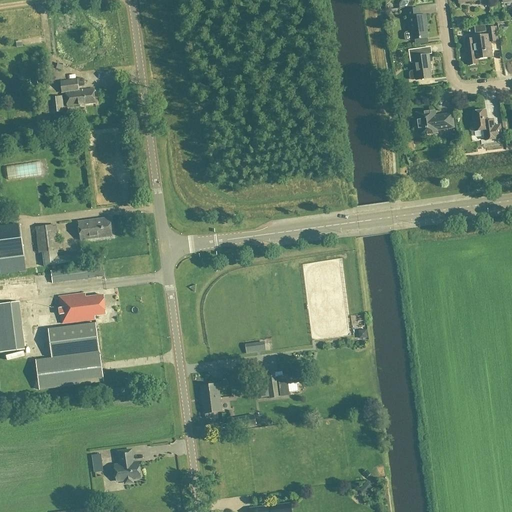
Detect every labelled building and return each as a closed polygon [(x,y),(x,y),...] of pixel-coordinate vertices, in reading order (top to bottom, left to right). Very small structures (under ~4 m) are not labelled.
[(414,2),(414,0),(406,0),(404,1),(402,2),(400,5),(399,7),(399,9),(399,10),(410,8),(412,8),(413,6),(414,4),(414,2)] [(404,41),(407,42),(427,39),(426,27),(425,17),(420,17),(419,9),(404,11),(405,20),(408,19),(410,33),(405,33),(404,35),(404,41)] [(477,66),(477,61),(492,59),(490,44),(497,43),(495,28),(487,30),(485,31),(485,26),(474,28),(475,35),(487,33),(488,36),(471,39),(471,40),(465,41),(468,67),(477,66)] [(412,81),(416,80),(416,81),(431,79),(429,67),(430,66),(429,56),(423,57),(422,49),(409,51),(410,64),(413,64),(415,72),(411,73),(409,74),(410,80),(412,81)] [(64,93),(66,107),(94,103),(93,89),(78,91),(78,87),(82,87),(83,85),(83,80),(81,79),(76,79),(76,80),(59,82),(61,93),(64,93)] [(51,114),(63,112),(61,97),(53,98),(49,99),(51,114)] [(471,113),(474,132),(483,131),(484,142),(501,139),(499,125),(494,126),(493,120),(487,121),(485,111),(471,113)] [(423,115),(416,116),(419,131),(425,130),(426,136),(437,134),(437,132),(454,129),(452,115),(440,117),(440,118),(435,119),(434,112),(423,114),(423,115)] [(40,162),(6,167),(8,181),(42,176),(40,162)] [(80,241),(111,237),(109,218),(78,222),(80,241)] [(19,223),(0,225),(0,258),(23,255),(19,223)] [(54,225),(36,228),(39,253),(57,251),(54,225)] [(84,267),(50,272),(52,284),(95,278),(93,266),(84,267)] [(58,297),(61,324),(95,320),(94,316),(99,316),(105,315),(103,295),(85,298),(85,294),(58,297)] [(18,302),(0,304),(0,353),(24,350),(18,302)] [(39,391),(103,382),(102,373),(95,324),(58,328),(47,330),(51,359),(35,361),(39,391)] [(277,377),(280,398),(289,396),(287,385),(305,383),(304,374),(277,377)] [(267,383),(269,399),(278,398),(276,382),(267,383)] [(203,414),(204,414),(205,418),(206,419),(211,418),(213,417),(212,413),(221,412),(219,398),(217,384),(199,386),(203,414)] [(246,420),(231,422),(232,429),(255,426),(253,416),(245,417),(246,420)] [(132,464),(130,451),(117,452),(119,466),(114,466),(116,482),(124,481),(124,484),(132,483),(131,480),(139,479),(137,463),(132,464)] [(92,456),(93,465),(102,464),(100,455),(92,456)]
